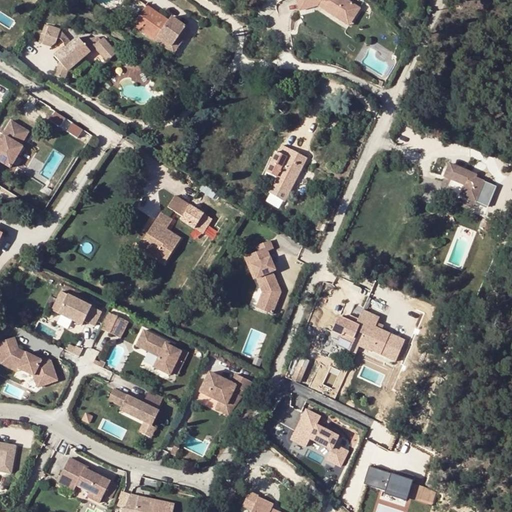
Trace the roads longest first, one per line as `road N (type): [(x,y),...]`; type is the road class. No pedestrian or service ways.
road 1 (residential): [(196,482),(242,440),(442,0)]
road 2 (residential): [(196,482),(140,469),(49,421),(0,410)]
road 3 (unknown): [(392,109),(332,69),(237,67)]
road 4 (residential): [(0,65),(106,133)]
